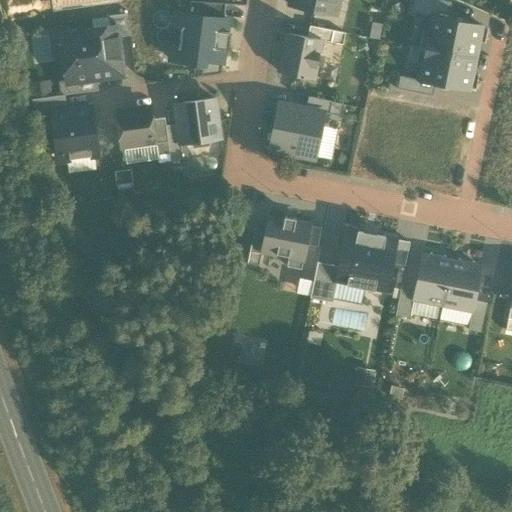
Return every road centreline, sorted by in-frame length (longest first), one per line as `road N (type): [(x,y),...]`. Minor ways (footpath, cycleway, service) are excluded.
road 1 (residential): [(250,78),(245,170),(511,227)]
road 2 (track): [(181,511),(245,170)]
road 3 (residential): [(250,78),(108,97)]
